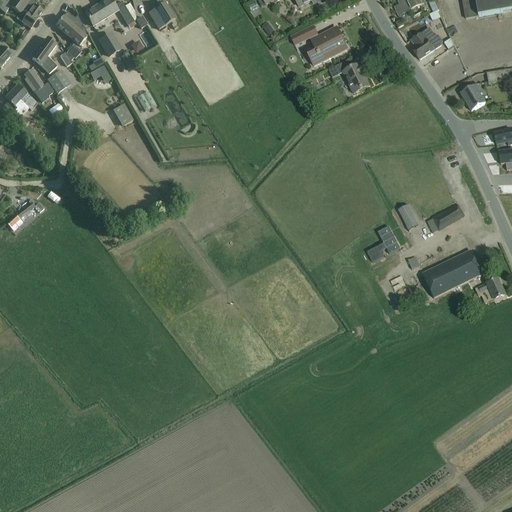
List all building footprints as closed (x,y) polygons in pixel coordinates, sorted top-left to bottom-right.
[(1,0),(0,1),(0,9),(4,14),(6,15),(11,8),(20,15),(17,20),(31,30),(43,13),(35,7),(36,5),(30,0),(1,0)] [(121,3),(115,6),(111,0),(108,0),(85,15),(93,28),(118,12),(128,27),(134,23),(121,3)] [(175,21),(170,13),(162,0),(155,0),(160,8),(149,14),(154,23),(159,31),(175,21)] [(322,0),(321,0),(294,0),(299,8),(311,2),(313,5),(322,0)] [(396,0),(399,6),(395,8),(398,16),(424,4),(422,0),(396,0)] [(433,0),(432,0),(428,2),(433,14),(437,12),(438,11),(433,0)] [(511,0),(461,0),(465,20),(511,11),(511,0)] [(440,12),(448,9),(445,2),(437,6),(440,12)] [(137,5),(131,6),(134,16),(139,15),(137,5)] [(75,20),(67,13),(57,28),(79,47),(87,39),(84,37),(87,34),(78,17),(75,20)] [(141,30),(147,27),(142,18),(136,22),(141,30)] [(313,27),(290,39),(294,47),(317,35),(313,27)] [(434,36),(429,29),(410,42),(415,49),(412,51),(419,61),(441,47),(441,42),(438,37),(434,36)] [(347,50),(341,39),(338,40),(336,36),(336,35),(334,30),(312,41),(318,53),(309,58),(313,67),(347,50)] [(122,51),(111,34),(98,42),(109,59),(122,51)] [(0,69),(1,70),(12,57),(0,47),(0,44),(3,41),(0,38),(0,69)] [(56,47),(48,40),(32,61),(41,67),(49,76),(57,68),(48,59),(56,47)] [(67,68),(73,65),(66,54),(60,58),(67,68)] [(358,66),(349,70),(343,73),(354,95),(369,87),(363,77),(368,74),(363,64),(358,67),(358,66)] [(341,74),(337,66),(328,71),(332,79),(341,74)] [(509,81),(507,70),(486,74),(488,85),(509,81)] [(54,93),(48,85),(44,88),(32,71),(25,76),(27,80),(25,81),(35,95),(39,92),(45,100),(54,93)] [(71,86),(61,71),(47,81),(57,96),(71,86)] [(460,95),(471,113),(485,104),(480,96),(481,95),(476,85),(460,95)] [(38,106),(25,93),(18,86),(6,99),(11,104),(10,105),(11,106),(12,105),(16,109),(13,112),(6,105),(0,111),(14,125),(20,119),(19,118),(28,109),(31,112),(38,106)] [(511,130),(510,131),(494,134),(496,146),(507,143),(507,146),(511,145),(511,130)] [(511,151),(499,154),(500,165),(506,165),(507,171),(511,170),(511,151)] [(461,173),(470,169),(465,159),(456,163),(461,173)] [(39,198),(42,185),(24,180),(22,188),(26,189),(25,195),(39,198)] [(7,181),(1,187),(6,192),(12,187),(7,181)] [(33,204),(18,216),(22,221),(36,209),(33,204)] [(407,206),(397,211),(407,231),(418,226),(407,206)] [(16,217),(7,225),(11,229),(20,221),(16,217)] [(470,252),(461,256),(421,275),(433,299),(481,276),(470,252)] [(399,276),(405,290),(419,284),(415,276),(409,279),(406,273),(399,276)] [(498,280),(489,284),(486,285),(478,289),(480,294),(489,290),(493,301),(505,296),(498,280)]
